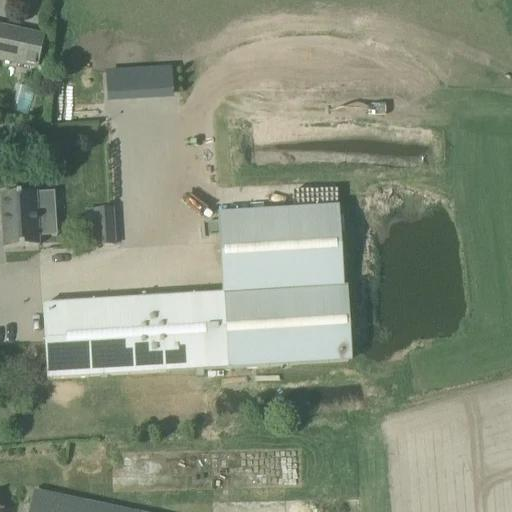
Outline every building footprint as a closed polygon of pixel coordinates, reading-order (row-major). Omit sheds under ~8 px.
[(0,61),(38,70),(44,38),(5,30),(0,28),(0,61)] [(4,249),(39,247),(38,228),(43,227),(46,223),(45,215),(42,211),(37,211),(36,193),(1,196),(4,249)] [(218,215),(223,296),(43,307),(47,381),(348,363),(338,208),(218,215)] [(113,210),(100,211),(100,226),(96,226),(97,247),(115,246),(113,210)] [(118,511),(34,494),(29,511),(118,511)]
